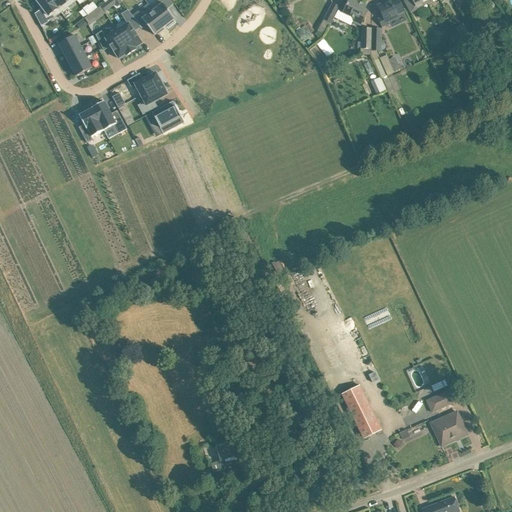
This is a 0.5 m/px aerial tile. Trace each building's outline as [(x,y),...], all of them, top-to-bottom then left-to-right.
[(51,0),(39,0),(37,2),(42,8),(35,14),(42,28),(61,13),(51,0)] [(51,0),(61,13),(77,1),(76,0),(51,0)] [(159,7),(153,11),(165,27),(167,25),(168,27),(174,22),(173,21),(175,19),(167,9),(173,4),(170,0),(153,0),(154,0),(159,7)] [(343,13),(356,20),(355,23),(360,26),(366,15),(362,14),(366,6),(354,0),(349,0),(346,7),(343,13)] [(398,0),(391,0),(378,6),(383,18),(379,20),(382,27),(389,24),(399,19),(397,15),(404,12),(401,7),(398,0)] [(428,4),(425,0),(403,0),(411,13),(428,4)] [(105,3),(100,7),(105,12),(109,9),(105,3)] [(317,31),(323,38),(331,23),(339,7),(332,3),(317,31)] [(148,4),(132,16),(140,27),(141,29),(147,25),(154,35),(157,33),(158,34),(164,30),(163,28),(165,27),(153,11),(148,4)] [(88,5),(83,9),(88,15),(93,12),(88,5)] [(127,25),(117,31),(131,53),(136,49),(135,48),(142,44),(137,36),(138,36),(137,34),(136,35),(135,33),(134,31),(140,27),(132,16),(128,10),(121,15),(127,25)] [(90,14),(84,19),(90,26),(95,21),(90,14)] [(83,20),(78,24),(83,29),(87,26),(83,20)] [(455,29),(462,41),(471,37),(464,24),(455,29)] [(479,34),(481,37),(485,35),(479,24),(470,29),(475,36),(479,34)] [(304,26),(295,33),(301,41),(310,35),(304,26)] [(362,29),(362,49),(371,49),(372,29),(362,29)] [(371,49),(371,50),(381,51),(381,50),(382,29),(372,29),(371,49)] [(100,32),(95,36),(103,51),(110,46),(119,59),(125,55),(126,56),(131,53),(117,31),(105,39),(100,32)] [(461,41),(457,33),(449,37),(453,46),(461,41)] [(74,34),(58,43),(64,55),(80,46),(74,34)] [(80,46),(64,55),(70,66),(86,58),(80,46)] [(386,77),(377,56),(372,58),(381,77),(382,79),(386,77)] [(86,58),(70,66),(76,78),(92,69),(86,58)] [(398,64),(392,67),(394,72),(402,69),(400,63),(398,64)] [(139,74),(127,81),(131,86),(135,84),(141,95),(134,99),(164,83),(160,77),(158,78),(156,73),(143,80),(139,74)] [(380,78),(371,82),(376,95),(386,90),(380,78)] [(164,83),(134,99),(135,99),(141,96),(144,102),(138,106),(143,115),(157,107),(155,102),(168,95),(165,91),(167,90),(164,83)] [(120,93),(112,97),(118,108),(125,104),(120,93)] [(104,101),(92,108),(104,130),(113,126),(117,132),(126,127),(117,111),(111,114),(104,101)] [(174,103),(153,114),(164,136),(185,124),(174,103)] [(84,125),(79,127),(87,143),(93,140),(91,137),(104,130),(92,108),(79,115),(84,125)] [(131,116),(124,119),(127,125),(134,122),(131,116)] [(271,264),(277,274),(284,270),(278,260),(271,264)] [(209,362),(216,373),(245,355),(238,344),(209,362)] [(369,375),(373,385),(381,382),(377,371),(369,375)] [(443,379),(430,385),(433,391),(446,385),(443,379)] [(342,394),(363,439),(382,430),(360,385),(342,394)] [(427,400),(432,412),(454,402),(448,391),(427,400)] [(468,435),(457,412),(431,423),(438,439),(442,438),(445,445),(468,435)] [(426,420),(399,433),(404,443),(431,430),(426,420)] [(235,457),(232,447),(231,445),(226,446),(226,444),(216,447),(220,461),(211,464),(214,473),(228,468),(227,465),(235,463),(233,458),(235,457)] [(347,481),(347,482),(350,492),(369,485),(365,475),(347,481)] [(458,511),(460,511),(458,507),(455,497),(422,510),(422,511),(458,511)]
